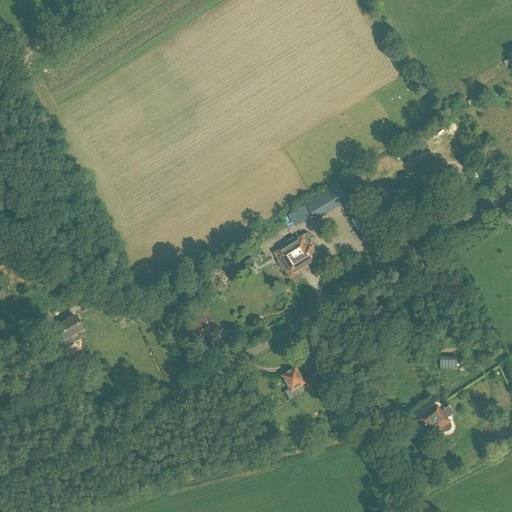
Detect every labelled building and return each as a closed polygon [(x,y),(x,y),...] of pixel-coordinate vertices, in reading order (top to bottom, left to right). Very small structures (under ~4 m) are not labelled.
[(346,201),(339,188),(337,186),(331,190),(307,204),(316,219),(346,201)] [(289,245),(275,254),(291,280),(323,260),(311,241),(310,242),(308,239),(310,237),(308,234),(304,237),(304,236),(296,241),(294,238),(287,242),(289,245)] [(51,319),(46,311),(35,317),(46,338),(58,332),(61,337),(57,340),(64,350),(75,345),(72,336),(83,330),(76,317),(57,328),(51,318),(51,319)] [(444,358),(444,369),(461,370),(461,359),(444,358)] [(290,401),(299,395),(296,389),(305,384),(296,369),(283,377),(290,389),(285,392),(290,401)] [(311,394),(317,391),(312,384),(306,387),(311,394)] [(326,409),(332,406),(326,396),(321,399),(326,409)] [(442,411),(438,406),(419,420),(424,427),(423,428),(425,431),(425,433),(427,436),(428,436),(430,438),(442,430),(442,431),(444,432),(446,432),(448,432),(450,431),(451,429),(452,427),(452,426),(451,424),(451,423),(448,419),(455,414),(449,406),(442,411)] [(377,411),(368,414),(372,428),(381,425),(377,411)]
